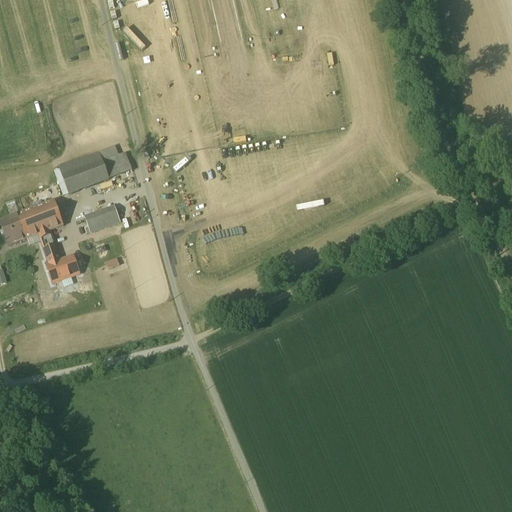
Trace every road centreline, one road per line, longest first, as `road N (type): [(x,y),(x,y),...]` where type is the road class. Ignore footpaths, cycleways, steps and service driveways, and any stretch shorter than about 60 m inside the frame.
road 1 (residential): [(266,511),(174,288),(102,0)]
road 2 (track): [(476,203),(194,339),(0,386)]
road 3 (track): [(405,0),(434,116),(476,203)]
